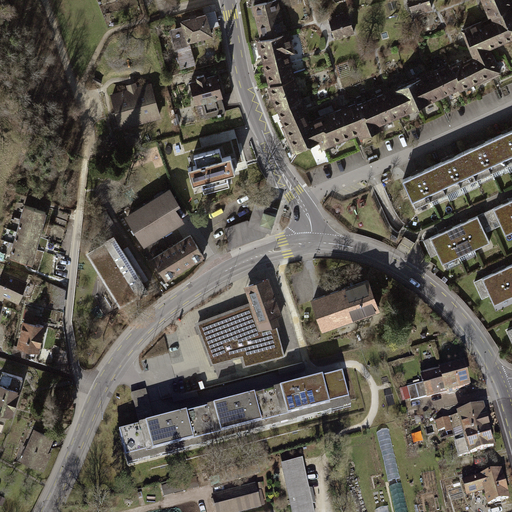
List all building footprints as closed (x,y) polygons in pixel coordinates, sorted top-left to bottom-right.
[(279,0),(277,0),(253,5),(262,40),(289,33),(279,0)] [(431,0),(410,0),(415,17),(434,11),(431,0)] [(511,42),(511,0),(483,0),(491,19),(464,29),(477,56),(491,50),(511,42)] [(351,13),(330,20),(336,40),(357,33),(351,13)] [(207,14),(181,21),(187,42),(213,35),(207,14)] [(292,32),(259,41),(271,85),(297,78),(291,54),(297,52),(292,32)] [(179,49),(184,67),(198,63),(193,45),(179,49)] [(314,123),(324,151),(504,76),(491,50),(314,123)] [(216,74),(191,81),(197,104),(202,103),(206,117),(226,112),(216,74)] [(297,78),(271,85),(294,154),(305,164),(326,155),(324,151),(314,123),(297,78)] [(130,89),(112,94),(122,129),(163,118),(153,84),(140,88),(138,83),(129,84),(130,89)] [(236,129),(216,134),(216,136),(203,139),(205,144),(238,137),(236,129)] [(511,131),(406,179),(418,206),(511,163),(511,131)] [(227,174),(234,172),(230,158),(223,160),(220,150),(195,156),(198,166),(189,169),(193,183),(202,180),(205,192),(230,185),(227,174)] [(169,192),(127,216),(146,246),(187,222),(169,192)] [(511,200),(495,208),(511,240),(511,239),(511,200)] [(252,219),(225,228),(231,248),(271,235),(280,209),(258,202),(252,219)] [(48,211),(25,205),(12,256),(35,262),(48,211)] [(480,215),(431,238),(446,270),(495,248),(480,215)] [(193,233),(155,256),(169,280),(207,256),(193,233)] [(106,242),(89,254),(121,305),(139,294),(139,296),(148,291),(143,283),(149,279),(128,245),(122,249),(114,236),(105,241),(106,242)] [(511,265),(484,278),(498,309),(511,302),(511,265)] [(28,281),(5,272),(0,286),(0,293),(21,302),(28,281)] [(266,278),(246,285),(253,304),(261,329),(277,323),(281,322),(266,278)] [(366,280),(311,299),(321,327),(376,308),(366,280)] [(247,364),(285,355),(277,323),(261,329),(253,304),(199,324),(215,363),(244,354),(247,364)] [(47,325),(25,320),(19,347),(42,352),(47,325)] [(422,383),(405,387),(409,400),(469,385),(463,364),(420,375),(422,383)] [(350,405),(341,373),(301,383),(299,373),(284,377),(286,385),(233,398),(232,391),(215,396),(217,403),(168,415),(166,407),(157,409),(153,394),(140,397),(146,421),(133,425),(141,457),(350,405)] [(23,389),(0,383),(0,413),(16,417),(23,389)] [(489,422),(485,406),(438,419),(442,434),(466,428),(489,422)] [(457,438),(461,451),(495,441),(489,422),(466,428),(468,434),(457,438)] [(391,480),(403,478),(390,427),(379,430),(391,480)] [(56,437),(35,429),(22,460),(42,469),(56,437)] [(314,511),(303,460),(281,465),(291,511),(314,511)] [(502,465),(464,475),(468,489),(486,485),(490,499),(510,494),(502,465)] [(212,496),(216,511),(247,511),(262,508),(256,484),(212,496)]
